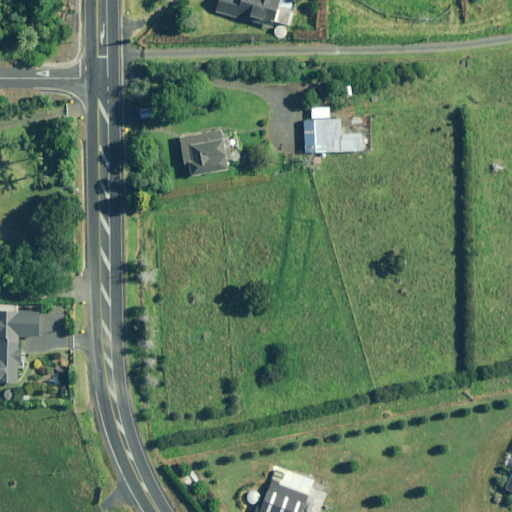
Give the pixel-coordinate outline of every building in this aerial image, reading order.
[(281,0),(221,0),(219,12),(242,17),(243,15),(277,22),(281,0)] [(330,108),(312,108),(313,121),(305,121),(306,153),(367,152),(367,134),(344,135),(343,120),(330,120),(330,108)] [(228,170),(222,131),(180,138),(186,177),(228,170)] [(37,338),(38,313),(0,312),(0,383),(21,384),(22,354),(20,354),(20,338),(37,338)] [(300,511),(304,503),(271,490),(262,511),(300,511)]
